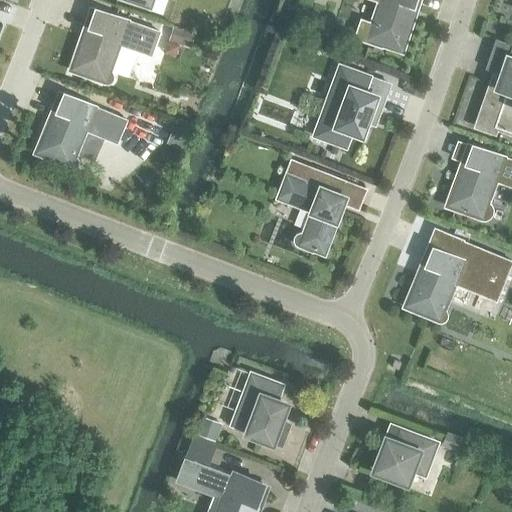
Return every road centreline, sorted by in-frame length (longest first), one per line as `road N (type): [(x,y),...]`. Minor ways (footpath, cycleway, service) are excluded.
road 1 (residential): [(348,322),(0,190)]
road 2 (residential): [(473,0),(348,322)]
road 3 (residential): [(311,511),(362,370),(365,353),(348,322)]
road 4 (residential): [(0,121),(42,0)]
